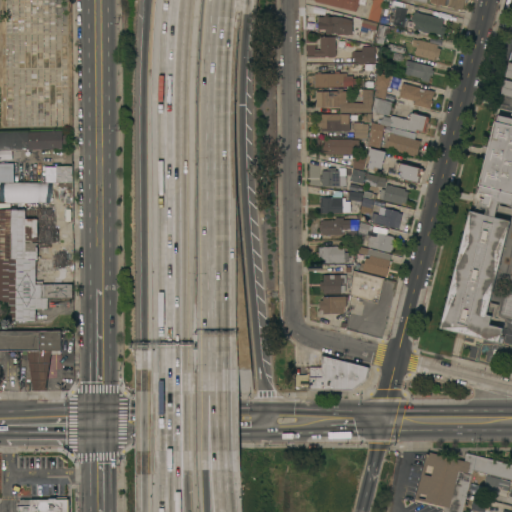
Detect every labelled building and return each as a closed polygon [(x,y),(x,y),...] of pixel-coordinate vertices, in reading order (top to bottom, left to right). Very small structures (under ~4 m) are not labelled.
[(358,0),(356,11),(315,1),(314,0),(358,0)] [(371,0),(383,0),(379,21),(368,18),(371,0)] [(448,0),(464,0),(462,10),(458,9),(458,10),(453,9),(454,8),(447,6),(448,0)] [(444,18),(442,25),(446,26),(444,35),(431,32),(431,33),(422,31),(423,30),(414,28),(415,22),(412,21),(414,11),(444,18)] [(352,19),(353,34),(337,34),(337,32),(334,32),(334,33),(330,33),(326,32),(326,29),(318,29),(318,16),(334,16),(339,17),(339,16),(352,19)] [(358,39),(360,29),(359,29),(360,24),(359,23),(360,19),(363,19),(377,22),(373,40),(374,40),(373,45),(369,44),(370,38),(369,38),(368,41),(358,39)] [(385,39),(387,40),(387,43),(384,42),(383,44),(375,42),(377,36),(376,36),(380,21),(389,23),(385,39)] [(336,56),(314,56),(314,49),(320,49),(320,36),(336,36),(336,56)] [(415,54),(417,46),(412,45),(414,39),(418,40),(418,39),(438,44),(437,47),(441,48),(439,57),(435,56),(434,59),(415,54)] [(374,59),(377,59),(377,63),(353,62),(354,52),(361,52),(361,47),(374,47),(374,59)] [(432,66),(432,69),(434,70),(432,76),(430,75),(429,82),(421,80),(422,78),(405,73),(407,64),(405,64),(407,59),(432,66)] [(511,78),(511,63),(507,62),(503,76),(511,78)] [(317,73),(317,71),(321,71),(321,73),(335,73),(335,71),(339,71),(339,73),(347,73),(347,75),(353,75),(353,78),(356,78),(356,83),(353,83),(353,86),(315,86),(315,73),(317,73)] [(378,72),(390,75),(388,86),(385,100),(392,102),(389,115),(371,111),(375,96),(374,96),(375,83),(378,72)] [(511,81),(511,96),(500,93),(504,79),(511,81)] [(402,82),(419,86),(419,87),(420,88),(419,91),(424,92),(424,88),(435,91),(433,95),(432,95),(431,99),(432,100),(430,108),(413,104),(414,100),(399,96),(402,82)] [(340,112),(340,106),(316,106),(316,91),(331,91),(331,88),(343,88),(343,90),(347,90),(347,102),(363,102),(363,89),(373,89),(373,104),(371,104),(371,112),(340,112)] [(425,131),(419,130),(419,132),(390,125),(390,126),(380,123),(381,118),(382,119),(383,115),(391,117),(392,115),(409,120),(411,112),(429,116),(429,119),(429,121),(427,122),(425,131)] [(349,113),(349,123),(350,123),(350,129),(340,129),(340,130),(321,130),(321,126),(318,126),(318,118),(321,118),(321,114),(349,113)] [(470,210),(474,211),(477,202),(478,202),(479,197),(484,199),(486,193),(479,191),(481,185),(479,184),(495,120),(497,121),(498,114),(510,117),(511,113),(511,205),(499,202),(495,216),(510,220),(486,314),(491,315),(489,324),(503,327),(499,342),(440,327),(470,210)] [(363,122),(363,123),(368,123),(368,138),(354,137),(355,130),(353,130),(353,122),(363,122)] [(379,147),(368,145),(371,135),(369,135),(372,122),(384,125),(379,147)] [(0,130),(28,130),(28,131),(61,131),(62,149),(0,149),(0,130)] [(387,132),(390,133),(391,132),(421,141),(419,148),(414,147),(413,152),(405,150),(404,152),(383,147),(387,132)] [(352,138),(352,139),(359,139),(359,154),(320,154),(320,149),(317,149),(317,138),(352,138)] [(368,167),(369,160),(367,160),(370,147),(386,151),(382,168),(376,167),(376,168),(375,169),(373,168),(368,167)] [(352,167),(355,154),(366,157),(363,169),(352,167)] [(423,168),(421,176),(420,175),(418,182),(411,180),(410,182),(405,180),(406,179),(395,176),(396,171),(393,170),(396,161),(423,168)] [(0,182),(11,182),(11,163),(0,163),(0,182)] [(346,185),(340,185),(340,186),(322,186),(322,170),(327,170),(327,167),(335,167),(335,163),(346,166),(346,185)] [(55,165),(71,165),(71,182),(55,182),(55,167),(55,165)] [(55,167),(55,182),(47,182),(47,167),(55,167)] [(353,168),(363,171),(364,168),(367,169),(366,172),(365,172),(362,183),(350,180),(353,168)] [(405,190),(408,191),(405,203),(402,202),(401,204),(379,198),(381,188),(385,189),(385,187),(377,185),(376,186),(364,183),(367,172),(387,178),(387,179),(390,180),(389,184),(405,188),(405,190)] [(46,202),(46,183),(2,182),(2,202),(46,202)] [(342,198),(345,198),(345,201),(350,201),(350,211),(343,211),(343,213),(320,213),(320,197),(333,197),(333,190),(342,191),(342,198)] [(374,199),(372,208),(371,208),(370,214),(361,212),(362,205),(361,205),(363,197),(374,199)] [(399,211),(399,212),(402,213),(398,228),(395,227),(370,221),(372,212),(378,213),(380,206),(399,211)] [(0,209),(24,209),(24,219),(36,219),(36,260),(35,260),(35,284),(72,284),(72,298),(47,298),(47,309),(35,308),(35,321),(0,321),(0,209)] [(343,217),(343,219),(350,219),(350,229),(344,229),(344,234),(341,234),(322,234),(323,233),(320,233),(320,230),(319,230),(319,224),(320,224),(320,221),(322,221),(322,219),(335,219),(335,217),(343,217)] [(389,227),(387,235),(393,236),(393,237),(395,237),(392,251),(389,251),(389,252),(364,244),(363,246),(357,244),(360,221),(389,227)] [(391,254),(386,276),(359,269),(361,262),(364,263),(365,257),(369,258),(369,255),(355,252),(356,245),(391,254)] [(319,257),(316,257),(315,253),(319,253),(319,247),(323,247),(323,246),(344,246),(344,252),(348,252),(348,261),(345,261),(345,262),(319,262),(319,257)] [(511,316),(500,313),(511,266),(511,316)] [(384,278),(378,302),(350,295),(353,270),(384,278)] [(346,274),(346,282),(344,282),(344,283),(341,283),(341,285),(345,285),(345,292),(341,292),(341,293),(323,293),(323,288),(320,288),(320,281),(323,281),(323,274),(346,274)] [(345,296),(348,296),(348,300),(347,300),(347,305),(346,305),(346,306),(344,306),(344,313),(319,313),(319,300),(323,300),(323,296),(345,296)] [(0,330),(60,330),(60,354),(50,354),(44,390),(33,390),(27,355),(22,355),(22,350),(19,350),(19,354),(9,354),(9,350),(6,350),(6,354),(0,354),(0,330)] [(310,390),(310,367),(322,367),(322,355),(369,367),(366,380),(352,390),(310,390)] [(461,511),(442,511),(443,506),(414,499),(426,451),(464,461),(466,453),(511,464),(511,480),(472,470),(461,511)] [(510,481),(507,490),(494,487),(496,478),(510,481)] [(510,506),(509,511),(511,511),(482,511),(470,509),(473,497),(485,500),(510,506)] [(14,511),(14,505),(18,505),(18,500),(41,499),(41,498),(51,498),(51,499),(61,499),(61,511),(63,511),(14,511)]
